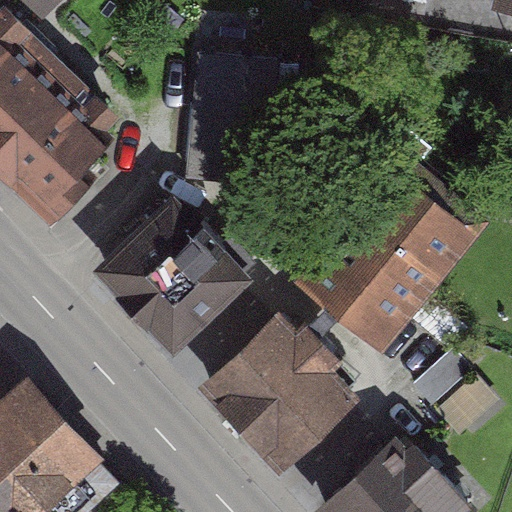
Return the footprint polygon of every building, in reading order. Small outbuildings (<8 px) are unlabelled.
[(59,0),(23,0),(43,18),(59,0)] [(111,120),(0,7),(0,174),(51,226),(88,189),(74,175),(99,151),(89,141),(111,120)] [(378,344),(487,214),(408,147),(298,277),(378,344)] [(171,201),(96,272),(175,355),(250,285),(171,201)] [(278,319),(204,386),(281,471),(355,405),(278,319)] [(473,371),(455,350),(414,384),(422,394),(432,405),(473,371)] [(0,511),(27,511),(94,448),(24,375),(0,398),(0,511)] [(463,511),(395,440),(318,511),(463,511)]
